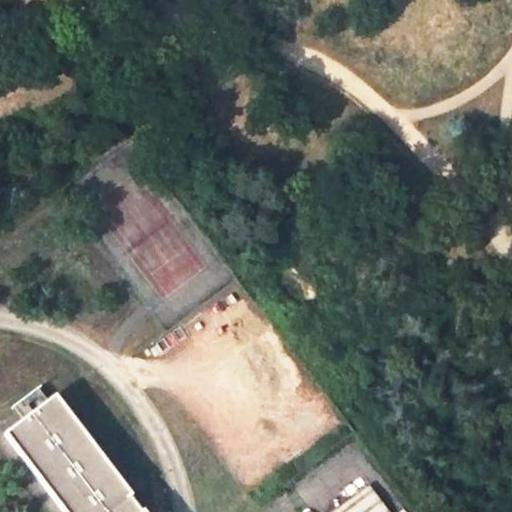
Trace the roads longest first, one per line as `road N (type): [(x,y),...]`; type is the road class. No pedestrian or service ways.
road 1 (track): [(511,246),(393,117),(326,63),(117,0)]
road 2 (track): [(511,59),(505,201),(511,223)]
road 3 (track): [(393,117),(433,110),(481,87),(511,59)]
